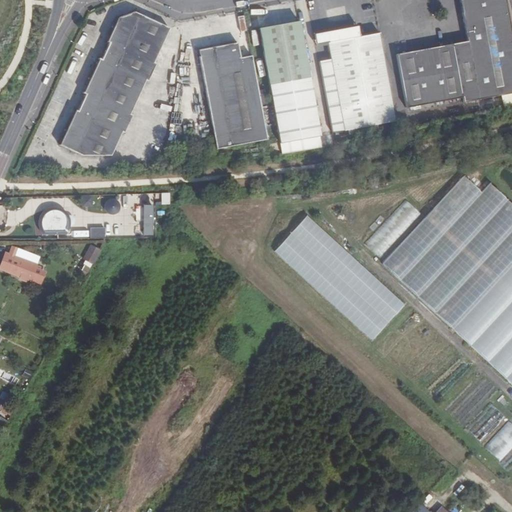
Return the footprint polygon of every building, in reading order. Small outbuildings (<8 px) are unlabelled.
[(451,44),(462,97),(467,97),(468,101),(511,93),(511,14),(509,0),(463,0),(471,40),(451,44)] [(124,133),(132,116),(129,114),(145,81),(147,82),(155,64),(153,64),(169,29),(134,12),(117,19),(106,41),(108,43),(101,60),(99,59),(88,80),(83,94),(85,95),(77,111),(75,110),(59,145),(83,156),(110,156),(122,132),(124,133)] [(325,135),(304,21),(264,28),(285,142),(325,135)] [(401,120),(384,32),(333,42),(349,129),(401,120)] [(221,48),(221,45),(204,49),(222,148),(272,138),(257,55),(246,57),(243,41),(227,44),(227,47),(221,48)] [(462,97),(451,44),(400,54),(411,107),(462,97)] [(385,263),(511,380),(511,202),(491,183),(482,192),(466,177),(385,263)] [(104,204),(103,208),(104,212),(107,215),(111,216),(115,215),(118,212),(119,208),(118,204),(115,201),(111,200),(107,201),(104,204)] [(405,200),(364,244),(378,257),(420,213),(405,200)] [(152,236),(152,206),(142,206),(142,236),(152,236)] [(39,218),(38,224),(40,230),(43,235),(66,235),(70,230),(71,224),(70,217),(66,212),(61,209),(54,208),(48,209),(43,212),(39,218)] [(277,252),(371,340),(404,304),(310,216),(277,252)] [(89,228),(90,238),(104,238),(104,227),(89,228)] [(10,254),(6,252),(0,267),(0,268),(14,274),(21,276),(22,279),(26,280),(28,279),(31,280),(32,279),(41,283),(45,271),(36,268),(40,256),(13,246),(10,254)] [(93,264),(100,250),(92,246),(85,260),(87,261),(93,264)] [(82,271),(87,274),(90,269),(84,266),(82,271)] [(0,400),(6,403),(9,395),(0,390),(0,400)] [(0,407),(12,414),(15,409),(3,403),(0,407)] [(491,403),(465,427),(480,442),(505,418),(491,403)] [(511,424),(509,421),(484,447),(499,461),(511,447),(511,424)]
